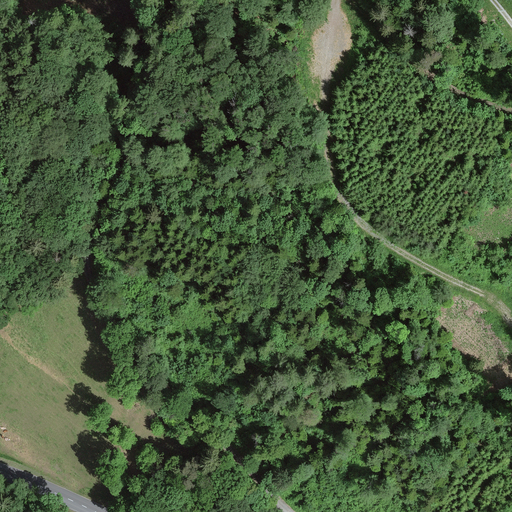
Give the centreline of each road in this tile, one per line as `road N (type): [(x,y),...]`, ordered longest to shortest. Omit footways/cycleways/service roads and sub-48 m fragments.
road 1 (track): [(138,0),(127,130),(88,252),(92,285),(145,370),(288,511)]
road 2 (track): [(357,216),(336,188),(328,154),(323,84),(338,0)]
road 3 (track): [(511,110),(445,82),(345,0)]
road 4 (track): [(357,216),(404,253),(482,293)]
